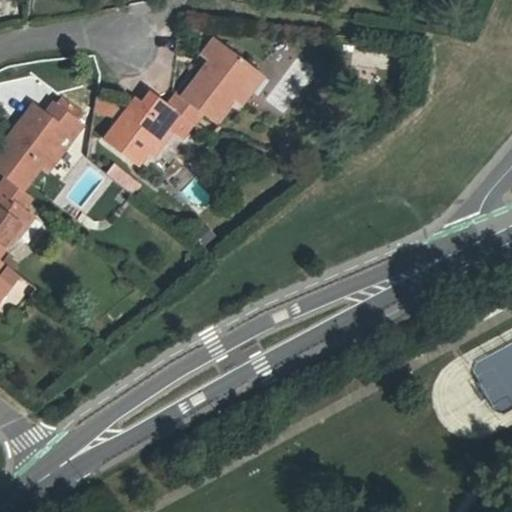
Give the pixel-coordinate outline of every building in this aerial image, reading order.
[(239,105),(251,89),(246,85),(257,72),(216,39),(203,56),(210,61),(182,97),(178,93),(169,106),(192,124),(201,112),(214,123),(232,100),(239,105)] [(262,76),(257,72),(246,85),(251,89),(262,76)] [(93,110),(100,112),(105,95),(97,93),(93,110)] [(125,101),(105,95),(100,112),(111,116),(125,101)] [(61,96),(55,103),(79,121),(85,114),(61,96)] [(182,137),(192,124),(169,106),(155,96),(146,107),(136,100),(105,141),(137,166),(147,153),(167,125),(173,130),(182,137)] [(83,124),(79,121),(55,103),(47,114),(35,105),(0,150),(0,173),(6,178),(21,189),(39,165),(41,167),(68,132),(74,136),(83,124)] [(167,125),(147,153),(152,157),(173,130),(167,125)] [(68,132),(41,167),(47,171),(74,136),(68,132)] [(114,163),(106,174),(133,195),(142,185),(114,163)] [(31,197),(21,189),(6,178),(0,187),(0,253),(15,235),(27,244),(42,224),(22,209),(31,197)] [(87,216),(81,223),(88,228),(97,229),(99,220),(93,221),(87,216)] [(204,246),(215,236),(204,222),(192,232),(204,246)] [(198,263),(198,254),(185,254),(185,263),(198,263)] [(7,256),(2,262),(5,265),(13,270),(18,264),(7,256)] [(0,271),(0,278),(4,281),(18,274),(13,270),(5,265),(0,271)] [(0,298),(18,274),(4,281),(0,286),(0,298)]
